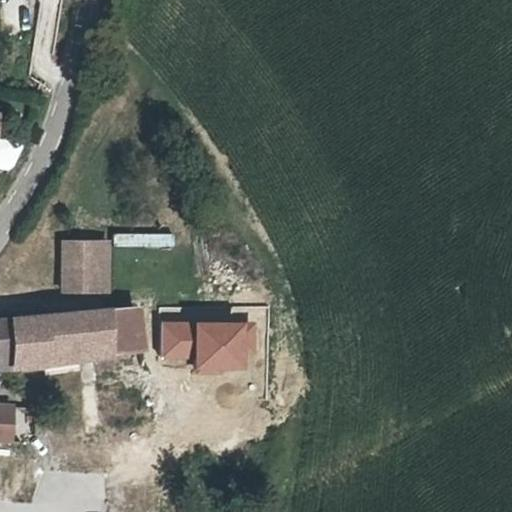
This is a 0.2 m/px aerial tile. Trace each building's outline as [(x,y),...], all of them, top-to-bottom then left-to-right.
[(0,142),(0,171),(15,171),(15,142),(0,142)] [(60,223),(60,228),(90,227),(91,263),(114,263),(112,224),(60,223)] [(90,227),(60,228),(61,279),(91,278),(91,263),(90,227)] [(114,246),(172,246),(172,235),(114,235),(114,246)] [(110,337),(141,335),(139,297),(109,299),(110,337)] [(99,353),(103,420),(146,417),(141,335),(110,337),(109,299),(62,303),(0,307),(0,359),(81,354),(99,353)] [(85,421),(103,420),(99,353),(81,354),(85,421)] [(0,396),(0,428),(41,425),(40,415),(27,414),(26,397),(0,396)] [(146,417),(103,420),(105,472),(148,469),(146,417)]
